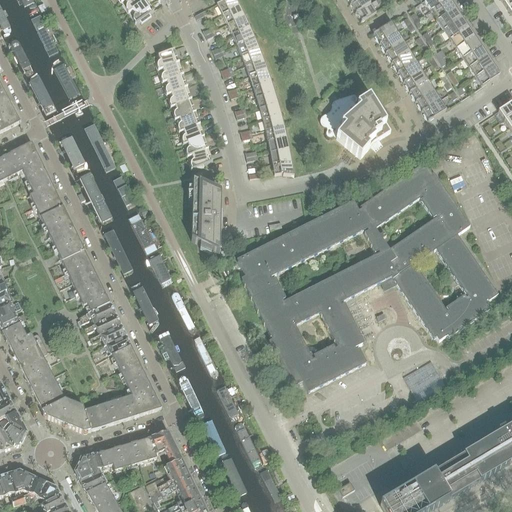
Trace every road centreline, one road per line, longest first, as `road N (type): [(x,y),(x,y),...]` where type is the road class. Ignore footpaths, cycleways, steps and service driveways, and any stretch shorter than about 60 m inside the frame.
road 1 (residential): [(169,0),(203,65),(247,198),(340,180),(385,161),(511,77)]
road 2 (residential): [(176,418),(38,129)]
road 3 (residential): [(312,511),(185,268)]
road 4 (residential): [(50,454),(176,418)]
